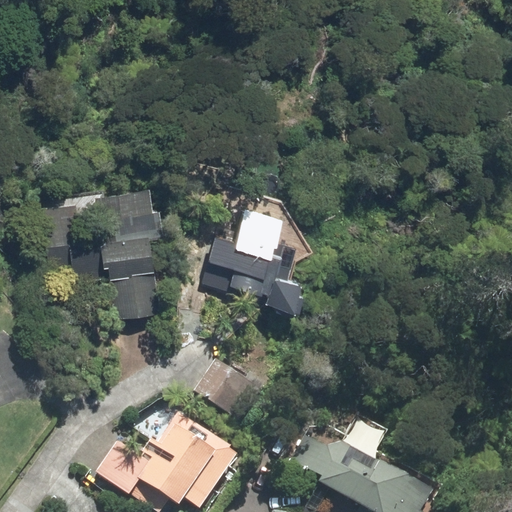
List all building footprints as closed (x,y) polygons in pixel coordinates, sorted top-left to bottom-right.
[(139,203),(19,216),(24,261),(68,256),(71,279),(106,275),(111,320),(142,316),(133,240),(143,239),(139,203)] [(301,245),(238,219),(208,288),(272,315),(301,245)] [(253,397),(210,368),(191,396),(234,425),(253,397)] [(155,511),(188,511),(226,459),(176,424),(140,473),(119,458),(106,477),(155,511)] [(352,511),(416,511),(420,506),(329,455),(325,463),(298,448),(288,466),(316,481),(312,489),(352,511)]
